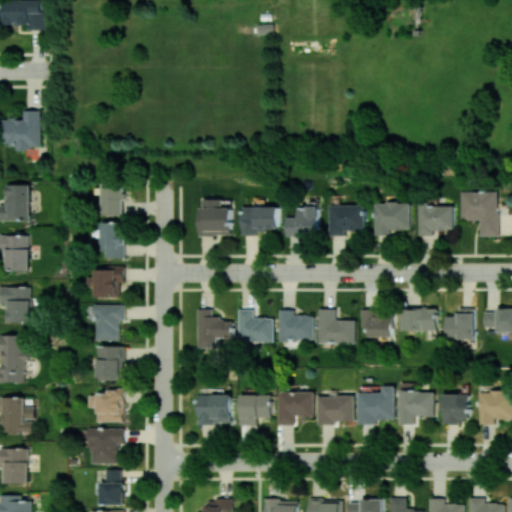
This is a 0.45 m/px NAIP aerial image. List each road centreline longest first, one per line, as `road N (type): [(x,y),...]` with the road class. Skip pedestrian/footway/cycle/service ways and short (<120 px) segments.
road 1 (residential): [(165,177),(164,461)]
road 2 (residential): [(241,272),(511,271)]
road 3 (residential): [(256,461),(511,461)]
